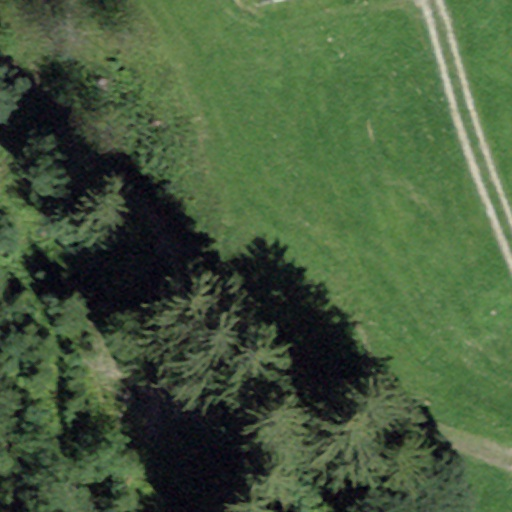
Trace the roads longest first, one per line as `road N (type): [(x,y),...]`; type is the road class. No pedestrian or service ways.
road 1 (track): [(0,58),(135,180),(197,285),(266,360),(317,390),(511,460)]
road 2 (track): [(431,0),(511,244)]
